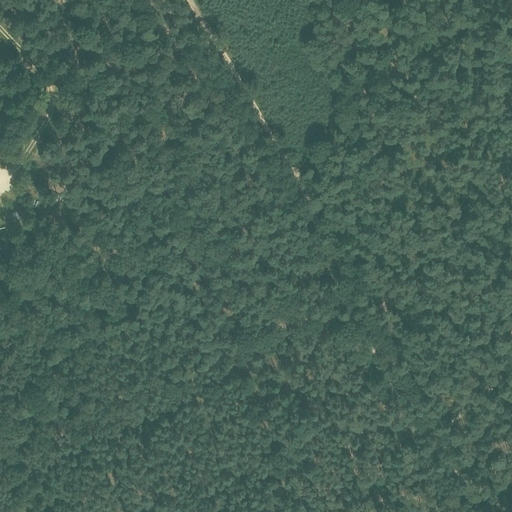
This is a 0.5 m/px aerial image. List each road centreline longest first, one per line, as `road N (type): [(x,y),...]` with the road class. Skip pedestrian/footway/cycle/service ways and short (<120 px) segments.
road 1 (track): [(189,0),(479,511)]
road 2 (track): [(278,177),(319,136),(415,0)]
road 3 (track): [(103,0),(16,131)]
